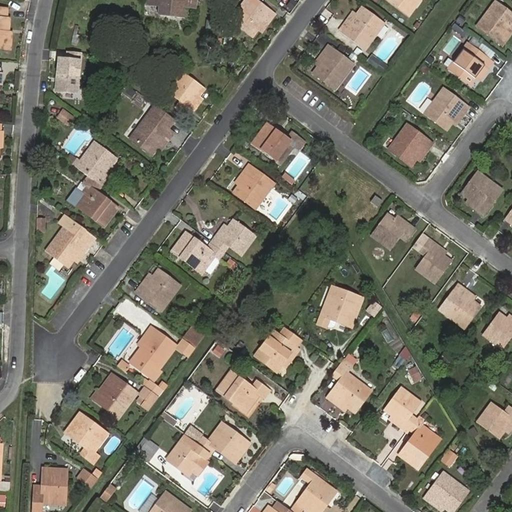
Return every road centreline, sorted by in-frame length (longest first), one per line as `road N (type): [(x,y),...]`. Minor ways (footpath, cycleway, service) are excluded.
road 1 (residential): [(55,350),(256,79)]
road 2 (residential): [(30,253),(36,65),(48,0)]
road 3 (residential): [(230,511),(290,430),(402,511)]
road 4 (residential): [(256,79),(428,205)]
road 5 (residential): [(0,409),(23,388),(30,253)]
road 6 (residential): [(428,205),(503,100),(511,107)]
